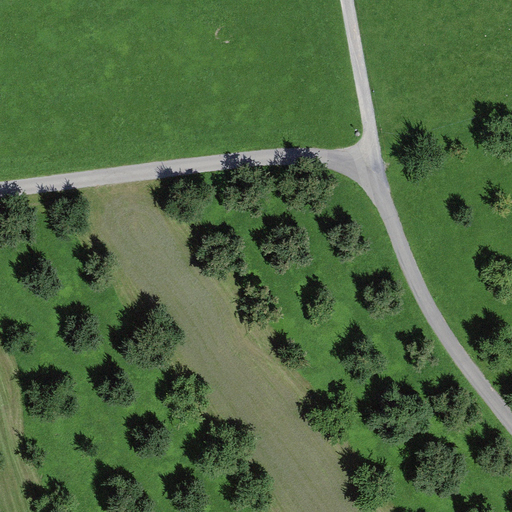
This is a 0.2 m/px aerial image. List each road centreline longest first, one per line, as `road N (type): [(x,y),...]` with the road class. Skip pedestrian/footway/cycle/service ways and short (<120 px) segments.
road 1 (unclassified): [(511,421),(427,304),(377,190),(348,166),(306,157),(231,160),(0,190)]
road 2 (track): [(347,0),(370,125),(362,174)]
